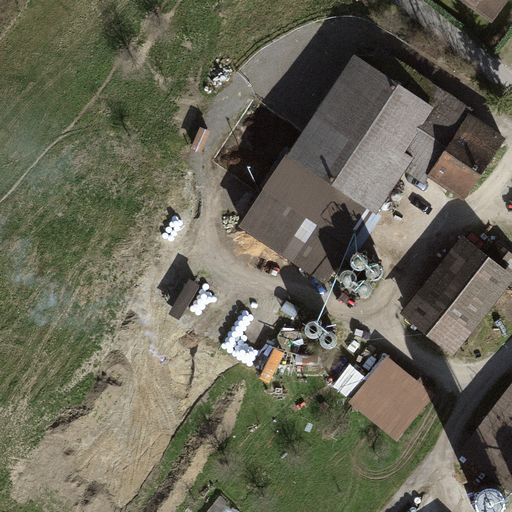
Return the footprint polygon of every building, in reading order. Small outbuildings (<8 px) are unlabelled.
[(469,0),(490,15),(500,0),(469,0)] [(398,154),(428,174),(471,110),(434,85),(423,101),(352,54),(240,223),(318,275),(398,154)] [(471,110),(428,174),(459,195),(501,130),(471,110)] [(402,310),(450,348),(509,275),(461,236),(402,310)] [(436,392),(388,354),(351,400),(400,438),(436,392)] [(511,380),(460,445),(511,485),(511,380)] [(240,511),(225,498),(211,511),(240,511)]
